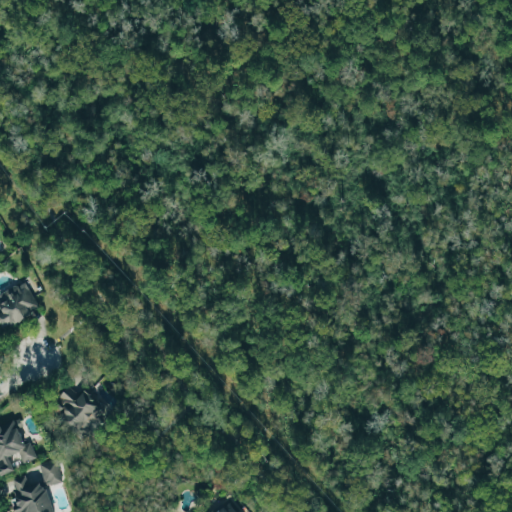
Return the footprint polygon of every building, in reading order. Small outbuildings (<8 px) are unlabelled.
[(41,307),(31,283),(0,296),(0,309),(7,328),(37,315),(34,309),(41,307)] [(65,415),(85,433),(117,398),(104,386),(98,392),(91,386),(82,395),(74,387),(64,398),(73,406),(65,415)] [(41,459),(35,442),(30,444),(21,418),(0,425),(0,456),(1,458),(0,458),(0,467),(2,473),(41,459)] [(47,484),(67,481),(64,459),(43,462),(47,484)] [(58,511),(48,481),(32,486),(28,474),(11,479),(21,511),(58,511)] [(242,511),(236,501),(216,511),(242,511)]
